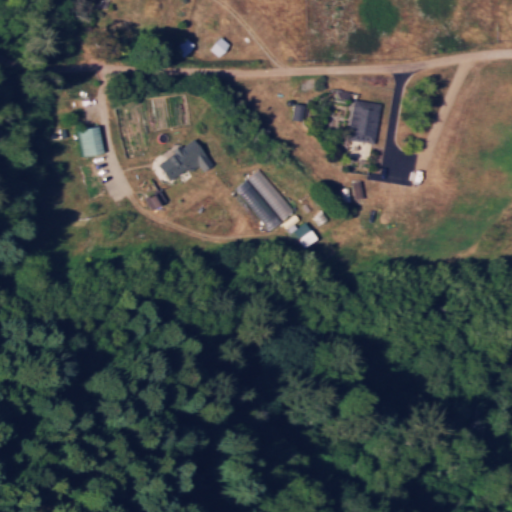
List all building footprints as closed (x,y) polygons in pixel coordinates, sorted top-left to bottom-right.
[(182,55),(194,45),(186,35),(174,46),(182,55)] [(219,55),(230,43),(220,35),(210,47),(219,55)] [(381,102),(354,98),(348,138),(375,142),(381,102)] [(83,154),(104,152),(101,125),(81,126),(83,154)] [(170,179),(197,161),(203,170),(213,163),(195,136),(158,161),(170,179)] [(283,218),(294,208),(256,167),(245,178),(283,218)] [(238,193),(266,224),(277,214),(249,183),(238,193)] [(289,229),(302,250),(319,238),(305,218),(289,229)]
